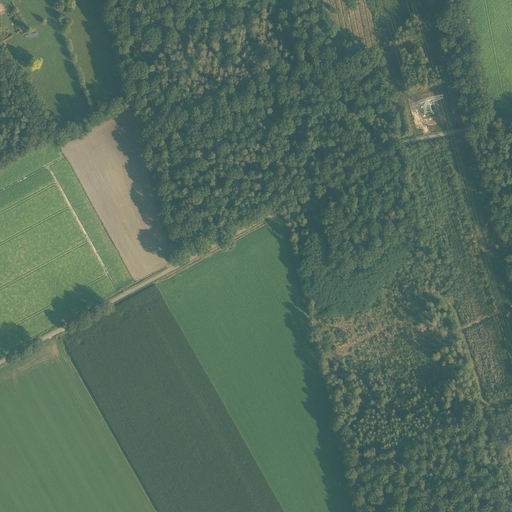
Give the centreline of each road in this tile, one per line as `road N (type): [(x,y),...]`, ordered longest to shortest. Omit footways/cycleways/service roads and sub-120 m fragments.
road 1 (unclassified): [(0,361),(390,147),(511,117)]
road 2 (track): [(489,121),(465,0)]
